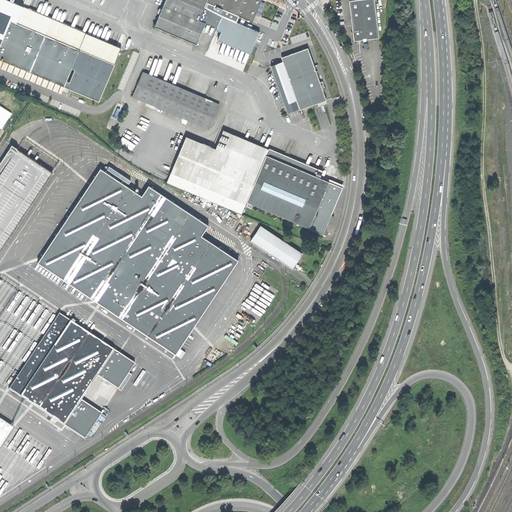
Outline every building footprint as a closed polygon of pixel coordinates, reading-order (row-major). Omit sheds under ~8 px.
[(0,0),(0,59),(72,90),(99,101),(114,65),(119,52),(121,48),(16,3),(17,2),(12,0),(10,0),(10,1),(8,0),(0,0)] [(206,2),(207,0),(166,0),(155,27),(197,45),(206,23),(199,21),(205,7),(206,2)] [(207,0),(206,2),(239,16),(252,22),(261,0),(207,0)] [(351,17),(354,41),(378,38),(373,0),(357,0),(349,1),(351,17)] [(239,16),(206,2),(205,7),(222,16),(236,23),(237,19),(239,16)] [(222,16),(205,7),(199,21),(206,23),(211,25),(217,27),(216,30),(222,32),(218,41),(251,55),(254,46),(255,44),(256,43),(260,32),(252,29),(236,23),(222,16)] [(274,52),(278,41),(270,38),(266,49),(274,52)] [(281,58),(283,62),(310,53),(308,49),(281,58)] [(299,109),(300,110),(306,108),(313,105),(322,102),(326,101),(310,53),(283,62),(299,109)] [(299,109),(283,62),(271,67),(287,113),(299,109)] [(143,72),(139,82),(133,97),(140,100),(202,126),(209,129),(219,105),(212,102),(143,72)] [(12,114),(0,105),(0,128),(2,130),(12,114)] [(323,234),(343,188),(320,178),(323,171),(269,149),(223,131),(215,150),(186,137),(166,182),(241,214),(246,203),(246,201),(323,234)] [(0,252),(53,173),(50,171),(46,168),(42,166),(39,163),(35,161),(31,158),(27,156),(24,153),(20,151),(17,149),(18,149),(12,145),(0,163),(0,252)] [(132,186),(134,183),(108,165),(105,168),(132,186)] [(142,196),(101,169),(99,172),(94,179),(89,186),(84,193),(80,201),(75,208),(70,215),(65,223),(60,230),(55,237),(38,262),(176,354),(238,260),(202,235),(206,229),(209,225),(149,185),(147,189),(142,196)] [(322,235),(323,234),(246,201),(246,203),(322,235)] [(250,241),(255,245),(266,229),(260,226),(250,241)] [(255,245),(292,269),(302,253),(266,229),(255,245)] [(123,356),(58,313),(9,389),(64,425),(81,400),(96,375),(106,381),(123,356)] [(134,363),(123,356),(106,381),(117,389),(134,363)] [(101,413),(81,400),(64,425),(84,439),(101,413)] [(0,446),(13,427),(0,418),(0,446)]
